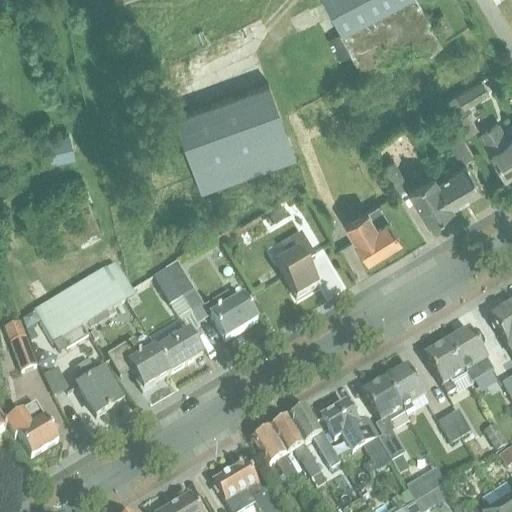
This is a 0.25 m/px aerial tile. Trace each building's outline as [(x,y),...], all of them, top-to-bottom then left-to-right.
[(438,38),(451,31),(442,14),(428,21),(417,0),(323,0),(341,32),(326,40),(338,61),(351,55),(361,74),(406,50),(423,54),(441,45),(438,38)] [(464,107),(487,93),(479,81),(456,94),(464,107)] [(201,192),(295,159),(268,83),(174,117),(201,192)] [(456,121),(464,135),(477,128),(468,113),(456,121)] [(503,174),(511,168),(511,138),(507,142),(497,124),(480,134),(503,174)] [(463,161),(473,155),(462,137),(452,143),(463,161)] [(57,160),(52,140),(39,143),(44,163),(57,160)] [(356,183),(369,175),(362,161),(348,169),(356,183)] [(408,186),(396,165),(393,161),(380,168),(395,193),(408,186)] [(446,166),(432,175),(451,207),(452,206),(451,205),(480,188),(465,163),(450,173),(446,166)] [(451,207),(432,175),(426,165),(412,173),(418,183),(408,190),(427,222),(451,207)] [(100,234),(82,186),(34,204),(35,205),(22,209),(28,227),(41,223),(52,252),(71,248),(87,242),(100,234)] [(378,204),(367,211),(343,226),(365,260),(399,239),(378,204)] [(281,207),(267,215),(274,229),(288,220),(281,207)] [(274,266),(294,301),(317,288),(303,265),(314,259),(300,235),(279,247),(286,259),(274,266)] [(176,266),(163,273),(180,300),(192,293),(176,266)] [(163,273),(151,281),(167,308),(180,300),(163,273)] [(124,280),(50,315),(68,354),(143,320),(124,280)] [(224,343),(255,324),(241,300),(233,305),(227,295),(203,309),(224,343)] [(511,309),(511,308),(487,321),(511,361),(511,309)] [(21,325),(25,336),(30,333),(40,327),(34,317),(21,325)] [(467,333),(445,346),(463,376),(470,387),(492,374),(485,363),(467,333)] [(154,354),(168,376),(200,357),(187,335),(154,354)] [(35,369),(24,339),(9,345),(20,375),(35,369)] [(168,376),(154,354),(152,350),(141,357),(132,341),(105,357),(118,379),(129,372),(141,392),(168,376)] [(445,346),(422,359),(446,398),(455,393),(450,384),(463,376),(445,346)] [(94,376),(86,362),(73,369),(82,383),(75,387),(95,419),(120,405),(100,372),(94,376)] [(405,370),(383,383),(401,413),(423,400),(405,370)] [(56,373),(43,378),(51,395),(62,417),(74,410),(66,394),(56,373)] [(511,380),(500,388),(511,407),(511,380)] [(383,383),(361,396),(377,424),(373,426),(380,438),(375,441),(385,457),(389,464),(399,459),(403,457),(389,434),(392,432),(386,422),(401,413),(383,383)] [(29,459),(57,442),(43,420),(34,404),(3,423),(13,439),(16,437),(29,459)] [(350,455),(375,441),(364,422),(356,427),(343,406),(319,421),(333,443),(340,438),(350,455)] [(304,410),(286,421),(303,449),(312,443),(328,471),(330,473),(339,468),(304,410)] [(447,420),(459,440),(469,434),(457,414),(447,420)] [(459,440),(447,420),(437,426),(449,446),(459,440)] [(303,449),(286,421),(268,432),(285,459),(293,455),(310,482),(320,476),(303,449)] [(491,425),(482,431),(484,434),(483,434),(495,454),(506,447),(494,428),(493,428),(491,425)] [(285,459),(268,432),(249,443),(266,471),(275,465),(290,492),(301,485),(285,459)] [(471,436),(461,442),(475,466),(482,461),(473,448),(477,445),(471,436)] [(511,450),(498,459),(506,470),(511,466),(511,450)] [(491,451),(481,457),(485,463),(495,457),(491,451)] [(399,459),(389,464),(397,477),(407,471),(399,459)] [(243,466),(211,485),(226,511),(242,511),(253,506),(256,511),(276,511),(265,492),(261,495),(243,466)] [(434,472),(405,490),(413,504),(438,489),(442,487),(434,472)] [(320,476),(310,482),(316,491),(325,485),(320,476)] [(505,485),(493,493),(502,508),(505,511),(511,511),(511,489),(508,491),(505,485)] [(413,504),(400,511),(426,511),(445,501),(438,489),(416,503),(413,504)] [(485,507),(476,511),(505,511),(502,508),(493,493),(481,501),(485,507)] [(196,511),(189,499),(187,500),(184,495),(173,501),(176,507),(167,511),(196,511)]
